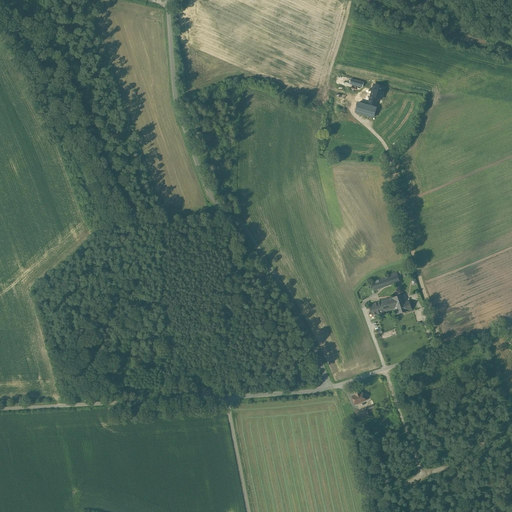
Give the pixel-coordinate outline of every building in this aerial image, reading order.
[(364,82),(351,79),(349,83),(362,87),(364,82)] [(383,88),(373,85),(368,100),(375,101),(373,106),(376,107),(377,102),(387,105),(390,93),(382,90),(383,88)] [(326,102),(304,100),(303,104),(307,104),(307,106),(325,108),(326,102)] [(373,106),(359,102),(356,111),(373,116),(376,107),(373,106)] [(397,275),(388,278),(390,285),(399,282),(397,275)] [(388,277),(371,282),(374,290),(390,285),(388,278),(388,277)] [(404,294),(369,306),(372,315),(394,308),(394,306),(406,302),(404,294)] [(406,302),(394,306),(394,308),(396,314),(409,310),(412,309),(409,301),(406,302)] [(362,392),(360,393),(359,390),(354,392),(355,395),(352,396),(355,404),(365,400),(362,392)] [(374,405),(366,408),(368,413),(376,410),(375,408),(374,405)] [(366,408),(355,412),(358,421),(369,416),(368,413),(366,408)]
